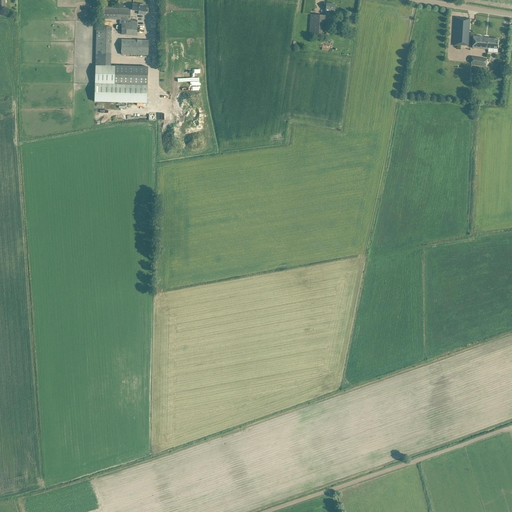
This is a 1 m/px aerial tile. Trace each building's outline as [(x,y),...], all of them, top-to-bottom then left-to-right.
[(311,15),(309,36),(327,38),(328,16),(334,17),(335,4),(326,3),(325,11),(326,11),(325,16),(311,15)] [(132,10),(146,12),(147,5),(133,4),(132,10)] [(121,35),(136,36),(137,20),(130,20),(131,9),(104,8),(103,19),(120,20),(120,24),(122,24),(121,35)] [(453,46),(461,46),(461,45),(468,46),(470,19),(463,18),(463,17),(455,17),(453,46)] [(94,102),(147,103),(148,67),(111,66),(112,27),(96,27),(94,102)] [(488,48),(498,49),(499,39),(497,39),(493,38),(493,39),(483,38),(484,37),(473,36),(472,48),(488,49),(488,48)] [(148,56),(149,41),(121,40),(121,55),(148,56)] [(486,67),(487,59),(472,57),(471,65),(486,67)] [(199,98),(199,91),(184,91),(184,98),(188,98),(188,106),(194,106),(194,98),(199,98)]
